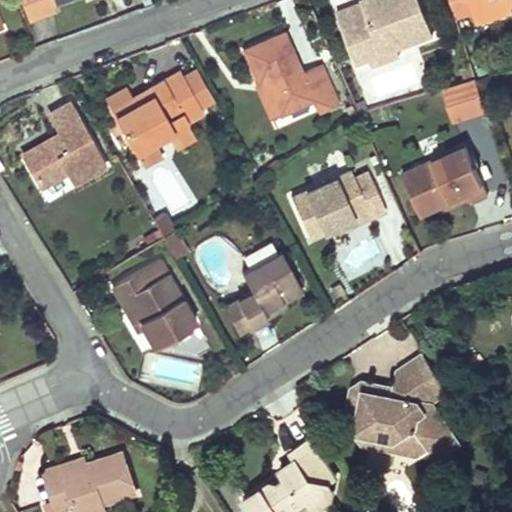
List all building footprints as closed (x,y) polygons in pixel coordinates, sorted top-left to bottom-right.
[(361,4),(348,8),(365,58),(380,53),(408,42),(430,34),(417,0),(381,0),(362,7),(361,4)] [(511,0),(446,0),(453,21),(471,15),(473,19),(507,8),(511,5),(511,0)] [(507,8),(473,19),(476,27),(510,15),(507,8)] [(297,72),(279,32),(237,49),(252,84),(261,80),(274,112),(307,98),(312,110),(333,103),(316,64),(297,72)] [(408,42),(380,53),(383,60),(410,50),(408,42)] [(181,74),(196,104),(209,97),(194,68),(181,74)] [(120,77),(99,88),(133,150),(152,140),(164,133),(172,129),(166,118),(179,111),(185,121),(201,113),(196,104),(181,74),(179,71),(146,88),(150,96),(134,104),(130,96),(120,77)] [(472,78),(441,87),(453,120),(483,111),(472,78)] [(150,96),(146,88),(130,96),(134,104),(150,96)] [(102,166),(65,100),(46,111),(57,131),(18,153),(37,186),(65,171),(71,183),(102,166)] [(195,140),(185,121),(179,111),(166,118),(172,129),(164,133),(174,151),(195,140)] [(152,140),(133,150),(142,167),(162,156),(152,140)] [(482,192),(461,143),(396,171),(414,211),(439,200),(437,197),(459,188),(463,195),(465,199),(482,192)] [(349,168),(288,193),(306,235),(330,224),(365,208),(368,214),(381,208),(364,170),(352,175),(349,168)] [(463,195),(459,188),(437,197),(439,200),(441,204),(463,195)] [(368,214),(365,208),(330,224),(333,230),(344,225),(368,214)] [(168,227),(157,233),(170,255),(180,249),(168,227)] [(248,290),(233,298),(246,324),(261,315),(257,309),(277,297),(295,286),(277,251),(269,254),(263,243),(239,256),(244,268),(238,271),(248,290)] [(190,322),(176,296),(162,271),(155,257),(135,267),(107,283),(115,298),(123,293),(133,313),(149,344),(190,322)] [(123,293),(115,298),(125,318),(133,313),(123,293)] [(277,297),(257,309),(261,315),(280,304),(277,297)] [(233,298),(218,307),(232,332),(246,324),(233,298)] [(429,401),(446,390),(421,352),(397,368),(394,384),(391,393),(354,385),(349,409),(359,412),(354,432),(362,443),(375,434),(390,437),(398,449),(415,452),(427,445),(435,458),(456,445),(429,401)] [(394,384),(364,378),(354,385),(391,393),(394,384)] [(333,493),(330,489),(327,484),(335,478),(309,440),(289,455),(293,462),(280,471),(286,480),(277,486),(269,482),(242,500),(249,511),(295,511),(308,503),(313,511),(314,511),(330,501),(333,493)] [(130,491),(115,451),(81,464),(61,471),(58,464),(39,471),(52,508),(70,501),(74,511),(97,503),(130,491)] [(81,464),(78,457),(58,464),(61,471),(81,464)] [(511,463),(498,471),(505,481),(511,476),(511,463)] [(74,511),(95,511),(99,511),(97,503),(74,511)] [(313,511),(308,503),(295,511),(313,511)]
